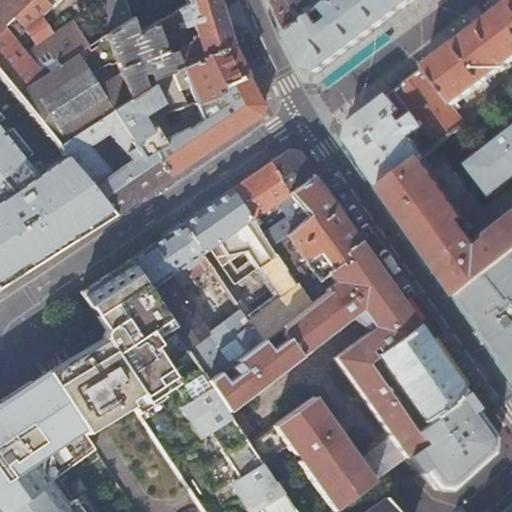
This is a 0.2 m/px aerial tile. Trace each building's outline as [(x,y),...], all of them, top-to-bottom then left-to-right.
[(0,0),(0,29),(30,0),(0,0)] [(0,76),(16,95),(90,45),(71,20),(24,54),(15,44),(56,5),(50,0),(30,0),(0,29),(0,76)] [(135,35),(129,19),(96,41),(90,45),(16,95),(58,146),(111,112),(152,87),(150,82),(231,46),(215,0),(185,0),(187,5),(167,16),(155,23),(135,35)] [(102,0),(109,22),(90,30),(96,41),(129,19),(123,0),(102,0)] [(273,0),(286,32),(304,69),(318,73),(400,11),(414,0),(273,0)] [(511,0),(425,66),(457,109),(462,105),(458,100),(482,83),(486,87),(491,83),(488,79),(510,62),(511,64),(511,0)] [(24,54),(71,20),(56,5),(15,44),(24,54)] [(150,82),(152,87),(166,114),(186,106),(181,92),(190,88),(196,103),(217,95),(215,90),(246,76),(231,46),(150,82)] [(347,139),(381,188),(422,157),(467,122),(457,109),(425,66),(394,90),(413,115),(401,124),(397,118),(403,112),(389,94),(350,123),(347,139)] [(215,90),(217,95),(196,103),(186,106),(166,114),(152,87),(111,112),(143,160),(154,154),(168,179),(259,117),(261,107),(246,76),(215,90)] [(154,154),(143,160),(111,112),(58,146),(64,154),(114,215),(168,179),(154,154)] [(511,124),(463,163),(490,197),(511,179),(511,124)] [(34,175),(0,131),(0,287),(31,267),(114,215),(64,154),(34,175)] [(288,151),(268,164),(290,193),(314,176),(298,153),(288,151)] [(511,217),(490,234),(490,240),(481,247),(462,221),(465,217),(422,157),(381,188),(458,297),(511,255),(511,217)] [(268,164),(231,190),(272,249),(283,242),(288,239),(305,222),(288,199),(292,195),(290,193),(268,164)] [(314,176),(290,193),(292,195),(309,217),(305,222),(288,239),(317,280),(319,282),(320,282),(341,265),(343,268),(351,261),(347,255),(360,242),(314,176)] [(231,190),(181,224),(202,254),(218,244),(220,248),(227,245),(225,240),(234,234),(244,250),(229,262),(237,275),(252,264),(269,283),(287,271),(272,249),(231,190)] [(181,224),(128,259),(168,319),(172,326),(199,367),(208,380),(219,372),(236,360),(263,341),(248,320),(240,308),(207,331),(170,273),(184,264),(198,283),(213,270),(202,254),(181,224)] [(219,372),(208,380),(228,410),(236,405),(313,347),(314,349),(320,344),(319,342),(362,309),(374,328),(334,358),(397,449),(371,468),(378,477),(410,453),(423,443),(413,431),(399,411),(369,368),(365,363),(371,358),(373,356),(369,350),(374,346),(379,352),(418,324),(360,242),(347,255),(351,261),(343,268),(341,265),(320,282),(328,293),(311,305),(279,329),(286,339),(270,350),(263,341),(236,360),(243,370),(225,382),(219,372)] [(283,242),(272,249),(287,271),(288,272),(299,263),(283,242)] [(511,255),(458,297),(511,372),(511,255)] [(128,259),(79,290),(105,329),(103,332),(103,335),(104,339),(107,343),(130,378),(131,377),(141,392),(142,392),(133,398),(143,413),(170,396),(166,391),(162,384),(174,376),(155,346),(159,343),(154,337),(150,330),(168,319),(128,259)] [(215,308),(198,283),(184,264),(170,273),(207,331),(240,308),(237,304),(232,296),(215,308)] [(228,291),(213,270),(198,283),(215,308),(232,296),(228,291)] [(287,271),(269,283),(281,296),(297,285),(288,272),(287,271)] [(317,280),(302,291),(311,305),(328,293),(320,282),(319,282),(317,280)] [(297,285),(281,296),(248,320),(263,341),(279,329),(311,305),(302,291),(297,285)] [(233,288),(228,291),(232,296),(237,304),(242,301),(233,288)] [(172,326),(168,319),(150,330),(154,337),(172,326)] [(464,391),(418,324),(379,352),(377,353),(411,402),(399,411),(413,431),(425,422),(453,401),(452,400),(464,391)] [(279,329),(263,341),(270,350),(286,339),(279,329)] [(104,339),(45,372),(46,373),(49,378),(107,343),(104,339)] [(107,343),(49,378),(85,433),(133,405),(130,400),(133,398),(142,392),(141,392),(131,377),(130,378),(107,343)] [(365,363),(369,368),(375,364),(371,358),(365,363)] [(295,511),(263,463),(249,442),(246,437),(228,410),(208,380),(199,367),(178,381),(175,383),(176,384),(188,402),(182,406),(203,437),(212,431),(241,476),(232,482),(251,511),(254,511),(262,507),(264,511),(295,511)] [(49,378),(46,373),(0,403),(0,511),(83,511),(58,476),(96,449),(85,433),(49,378)] [(162,384),(166,391),(176,384),(175,383),(178,381),(174,376),(162,384)] [(423,443),(410,453),(434,488),(451,490),(493,452),(495,435),(464,391),(452,400),(453,401),(425,422),(413,431),(423,443)] [(299,462),(333,510),(372,481),(314,398),(249,442),(263,463),(290,444),(298,455),(300,456),(304,455),(306,457),(299,462)] [(228,410),(246,437),(254,432),(236,405),(228,410)] [(401,511),(387,495),(364,511),(401,511)] [(511,511),(511,503),(502,511),(511,511)]
